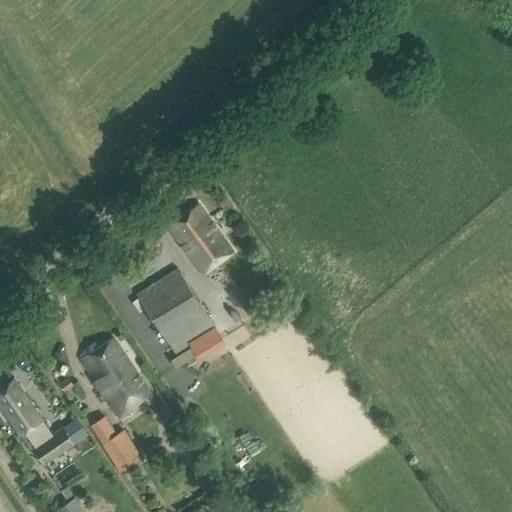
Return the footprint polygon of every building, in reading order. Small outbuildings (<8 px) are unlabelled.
[(169,225),(203,273),(233,251),(199,203),(169,225)] [(169,343),(173,350),(176,355),(170,359),(175,367),(196,353),(199,358),(225,341),(217,330),(210,318),(178,267),(137,293),(169,343)] [(81,358),(120,417),(152,395),(113,337),(81,358)] [(41,417),(13,377),(0,386),(0,404),(20,432),(41,417)] [(89,424),(101,442),(120,472),(143,459),(123,428),(115,433),(104,415),(89,424)] [(45,463),(74,442),(63,426),(33,447),(45,463)] [(85,511),(74,496),(54,509),(56,511),(85,511)]
